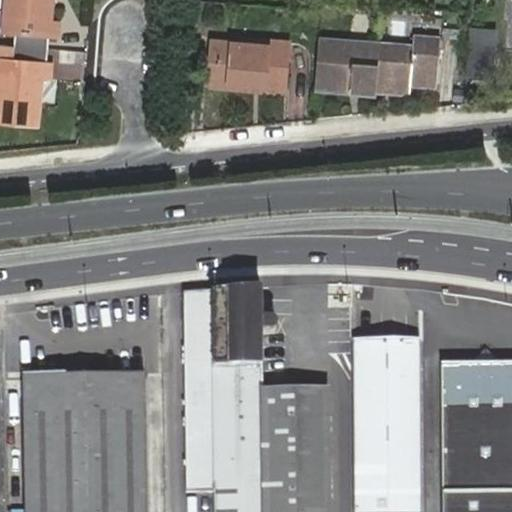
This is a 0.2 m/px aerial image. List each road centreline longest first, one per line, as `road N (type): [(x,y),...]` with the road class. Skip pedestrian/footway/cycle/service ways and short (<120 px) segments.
road 1 (secondary): [(435,185),(0,222)]
road 2 (secondary): [(0,276),(237,247),(406,248)]
road 3 (residential): [(511,127),(138,164)]
road 4 (residential): [(138,164),(0,179)]
road 5 (residential): [(128,32),(138,164)]
